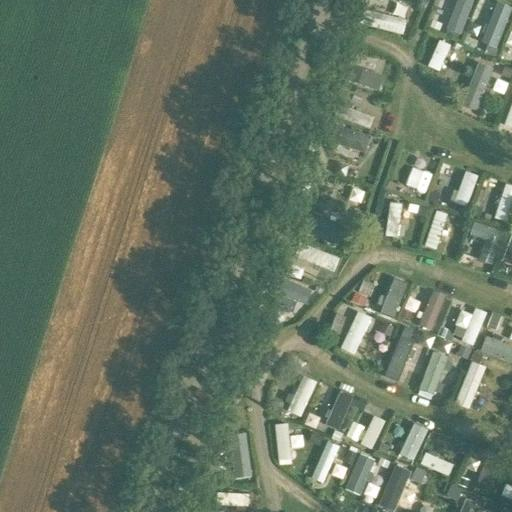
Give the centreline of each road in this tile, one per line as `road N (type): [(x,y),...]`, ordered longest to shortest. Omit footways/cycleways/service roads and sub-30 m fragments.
road 1 (track): [(246,389),(376,253),(511,302)]
road 2 (track): [(503,441),(280,353)]
road 3 (track): [(143,511),(202,342)]
